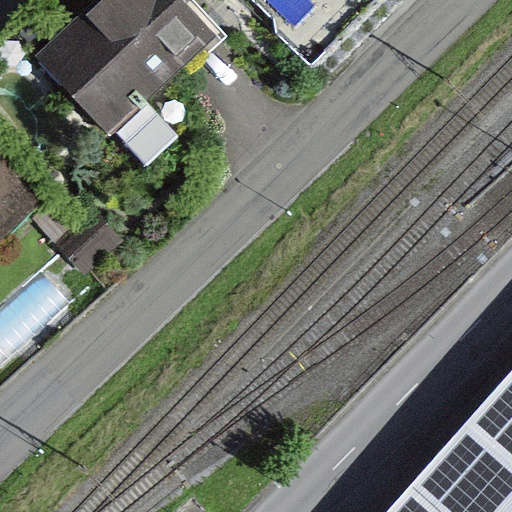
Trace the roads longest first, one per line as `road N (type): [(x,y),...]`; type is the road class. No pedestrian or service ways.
road 1 (tertiary): [(456,0),(0,435)]
road 2 (residential): [(296,511),(511,293)]
